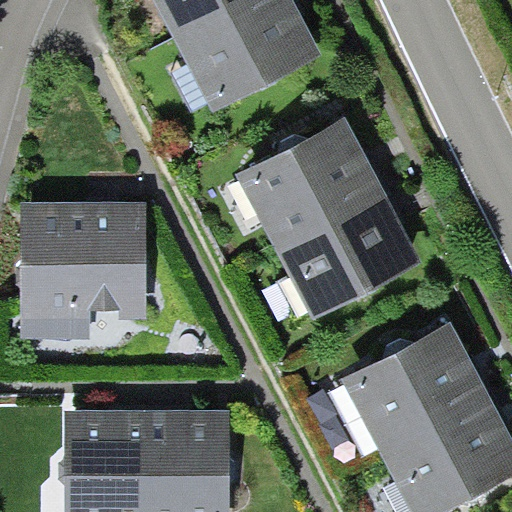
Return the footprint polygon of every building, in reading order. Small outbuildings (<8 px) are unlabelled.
[(166,0),(183,31),(242,0),(166,0)] [(308,56),(279,0),(242,0),(183,31),(218,100),(308,56)] [(340,123),(248,171),(284,237),(373,191),(340,123)] [(409,262),(373,191),(284,237),(318,308),(409,262)] [(142,212),(25,206),(24,304),(139,307),(142,212)] [(443,327),(354,375),(389,444),(479,395),(443,327)] [(511,458),(479,395),(389,444),(427,510),(511,463),(511,458)] [(145,511),(147,420),(72,419),(70,511),(145,511)] [(221,511),(223,422),(147,420),(145,511),(221,511)]
